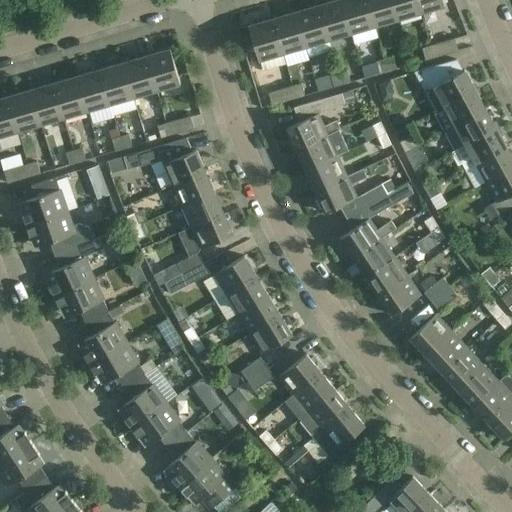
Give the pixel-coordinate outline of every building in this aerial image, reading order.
[(341,0),(336,0),(318,5),(328,40),(351,33),(341,0)] [(341,0),(351,33),(374,26),(366,0),(341,0)] [(391,0),(366,0),(374,26),(398,19),(391,0)] [(391,0),(398,19),(420,13),(416,0),(391,0)] [(442,0),(416,0),(420,13),(445,6),(442,0)] [(305,47),(328,40),(318,5),(295,12),(305,47)] [(295,12),(272,19),(282,53),(305,47),(295,12)] [(282,53),(272,19),(248,26),(258,60),(282,53)] [(454,38),(430,46),(434,58),(458,51),(454,38)] [(425,60),(434,58),(430,46),(421,48),(425,60)] [(146,56),(156,91),(180,84),(170,49),(146,56)] [(146,56),(123,63),(133,97),(156,91),(146,56)] [(393,57),(384,59),(388,71),(396,69),(393,57)] [(376,61),(380,74),(388,71),(384,59),(376,61)] [(133,97),(123,63),(100,70),(110,104),(133,97)] [(448,79),(440,64),(415,71),(425,91),(435,112),(444,107),(476,89),(475,89),(464,70),(448,79)] [(100,70),(77,76),(87,111),(110,104),(100,70)] [(346,70),(338,73),(342,85),(350,83),(346,70)] [(342,85),(338,73),(330,75),(333,87),(342,85)] [(330,74),(314,78),(318,92),(333,87),(330,75),(330,74)] [(54,83),(64,118),(87,111),(77,76),(54,83)] [(54,83),(31,90),(41,124),(64,118),(54,83)] [(292,86),(296,98),(304,96),(301,84),(292,86)] [(271,106),(296,98),(292,86),(268,93),(271,106)] [(476,89),(444,107),(455,126),(485,109),(475,90),(477,90),(476,89)] [(31,90),(8,97),(18,131),(41,124),(31,90)] [(327,135),(339,130),(339,129),(335,120),(323,126),(318,114),(321,112),(344,105),(341,94),(294,107),(300,122),(286,128),(295,150),(327,135)] [(0,136),(18,131),(8,97),(0,98),(0,136)] [(454,151),(465,145),(497,127),(497,126),(495,127),(485,109),(455,126),(444,132),(454,151)] [(169,136),(193,128),(190,116),(165,123),(169,136)] [(372,125),(377,137),(385,133),(380,122),(372,125)] [(161,138),(169,136),(165,123),(157,126),(161,138)] [(498,127),(497,127),(465,145),(454,151),(450,153),(457,165),(461,163),(465,170),(475,164),(506,147),(496,128),(498,127)] [(339,130),(327,135),(295,150),(305,170),(337,156),(348,151),(339,130)] [(385,133),(377,137),(383,148),(391,145),(385,133)] [(128,134),(120,137),(123,149),(132,147),(128,134)] [(400,145),(404,153),(419,146),(413,135),(399,142),(400,145)] [(123,149),(120,137),(111,139),(115,151),(123,149)] [(172,185),(173,185),(205,171),(195,149),(192,151),(186,138),(137,153),(141,165),(141,166),(150,163),(161,190),(172,185)] [(424,156),(419,146),(404,153),(408,161),(410,164),(424,156)] [(475,164),(486,183),(511,168),(511,157),(506,147),(475,164)] [(82,148),(74,150),(77,163),(85,160),(82,148)] [(69,165),(77,163),(74,150),(65,153),(69,165)] [(127,169),(141,165),(137,153),(124,157),(127,169)] [(337,156),(305,170),(315,191),(347,176),(337,156)] [(124,157),(109,161),(113,173),(127,169),(124,157)] [(28,164),(32,176),(40,173),(36,161),(28,164)] [(7,183),(32,176),(28,164),(3,171),(7,183)] [(511,168),(486,183),(496,201),(484,208),(490,219),(511,207),(511,168)] [(362,169),(347,176),(315,191),(324,212),(356,198),(351,185),(367,178),(362,169)] [(214,192),(205,171),(173,185),(182,206),(214,192)] [(21,212),(25,226),(68,211),(60,189),(59,189),(55,177),(30,186),(34,198),(25,201),(26,203),(22,212),(21,212)] [(421,184),(425,191),(435,186),(430,178),(421,184)] [(381,184),(387,194),(395,189),(389,179),(381,184)] [(387,194),(366,206),(372,216),(413,193),(407,183),(395,189),(387,194)] [(105,184),(93,189),(97,199),(108,195),(105,184)] [(360,196),(366,206),(387,194),(381,184),(360,196)] [(439,193),(435,186),(425,191),(430,199),(439,193)] [(214,192),(182,206),(191,227),(223,213),(214,192)] [(54,255),(78,246),(93,240),(89,228),(79,224),(73,226),(68,211),(25,226),(30,239),(31,238),(40,243),(40,245),(49,242),(54,255)] [(134,213),(126,217),(131,228),(139,225),(134,213)] [(232,234),(223,213),(191,227),(200,248),(232,234)] [(438,227),(431,217),(424,222),(431,232),(438,227)] [(396,228),(390,220),(376,230),(368,219),(339,238),(352,258),(381,238),(396,228)] [(144,236),(139,225),(131,228),(136,240),(144,236)] [(445,238),(438,227),(431,232),(438,243),(445,238)] [(394,257),(381,238),(352,258),(365,276),(394,257)] [(83,257),(78,246),(54,255),(60,268),(51,272),(52,274),(49,284),(48,284),(53,297),(94,278),(84,257),(83,257)] [(182,274),(203,263),(198,252),(177,263),(182,274)] [(226,294),(256,276),(243,256),(213,274),(226,294)] [(407,276),(394,257),(365,276),(378,295),(407,276)] [(203,263),(182,274),(164,284),(170,294),(209,274),(203,263)] [(486,281),(495,274),(489,267),(481,274),(486,281)] [(474,280),(468,273),(458,280),(464,288),(474,280)] [(500,280),(495,274),(486,281),(491,287),(500,280)] [(268,295),(256,276),(226,294),(238,314),(268,295)] [(420,295),(407,276),(378,295),(391,315),(420,295)] [(104,299),(94,278),(53,297),(59,309),(60,309),(69,312),(70,314),(79,311),(85,323),(108,311),(103,300),(104,299)] [(431,302),(450,287),(442,278),(423,293),(431,302)] [(457,296),(450,287),(431,302),(438,311),(457,296)] [(279,315),(268,295),(238,314),(250,333),(279,315)] [(482,303),(497,320),(503,314),(488,297),(482,303)] [(120,305),(108,311),(112,318),(123,312),(120,305)] [(112,318),(108,311),(85,323),(92,336),(84,340),(85,343),(83,352),(81,353),(88,365),(127,342),(115,322),(114,322),(112,318)] [(425,355),(451,331),(435,314),(409,338),(425,355)] [(511,323),(503,314),(497,320),(505,330),(511,323)] [(292,335),(279,315),(250,333),(262,353),(292,335)] [(190,342),(198,338),(191,327),(183,332),(190,342)] [(467,348),(451,331),(425,355),(441,372),(467,348)] [(204,348),(198,338),(190,342),(197,353),(204,348)] [(127,342),(88,365),(95,377),(96,376),(106,378),(107,381),(115,376),(122,388),(144,374),(138,363),(139,362),(127,342)] [(441,372),(456,388),(482,364),(467,348),(441,372)] [(278,377),(293,395),(321,372),(306,354),(278,377)] [(247,381),(267,367),(260,357),(240,371),(247,381)] [(498,381),(482,364),(456,388),(472,405),(498,381)] [(274,377),(267,367),(247,381),(254,391),(274,377)] [(321,372),(293,395),(286,401),(300,419),(308,412),(335,390),(321,372)] [(152,384),(144,374),(122,388),(131,399),(123,405),(125,407),(123,417),(122,417),(130,429),(166,402),(153,383),(152,384)] [(511,382),(505,375),(498,381),(472,405),(488,422),(511,398),(511,382)] [(220,403),(202,377),(191,385),(209,411),(220,403)] [(335,390),(308,412),(300,419),(314,436),(349,408),(335,390)] [(511,431),(511,398),(488,422),(503,439),(511,431)] [(180,421),(166,402),(130,429),(138,440),(139,439),(149,441),(151,443),(158,437),(166,449),(187,432),(179,422),(180,421)] [(228,412),(221,404),(212,411),(219,419),(228,412)] [(284,406),(266,420),(273,428),(290,414),(284,406)] [(329,454),(334,451),(364,426),(349,408),(314,436),(329,454)] [(14,427),(7,416),(0,420),(0,464),(32,444),(24,432),(20,435),(15,426),(14,427)] [(259,436),(267,446),(274,440),(265,430),(259,436)] [(195,442),(187,432),(166,449),(176,459),(169,465),(171,467),(170,477),(169,478),(178,488),(212,458),(196,441),(195,442)] [(304,470),(324,455),(308,434),(289,449),(304,470)] [(274,440),(267,446),(276,455),(282,449),(274,440)] [(39,455),(32,444),(0,464),(0,476),(7,487),(18,480),(25,492),(46,477),(40,466),(41,466),(35,458),(39,455)] [(323,475),(342,460),(334,451),(329,454),(315,466),(323,475)] [(211,508),(213,505),(235,486),(226,476),(227,476),(212,458),(178,488),(188,498),(198,498),(200,500),(202,498),(211,508)] [(397,511),(409,511),(429,493),(412,476),(387,501),(397,511)] [(46,477),(25,492),(15,500),(24,511),(60,511),(73,502),(65,491),(61,494),(55,487),(54,487),(46,477)] [(290,480),(277,488),(283,498),(296,490),(290,480)] [(235,486),(213,505),(219,511),(225,511),(244,496),(235,486)] [(248,497),(256,511),(270,503),(262,489),(248,497)] [(442,511),(444,510),(429,493),(409,511),(442,511)] [(375,511),(384,504),(375,495),(358,511),(375,511)] [(81,511),(73,502),(60,511),(81,511)]
